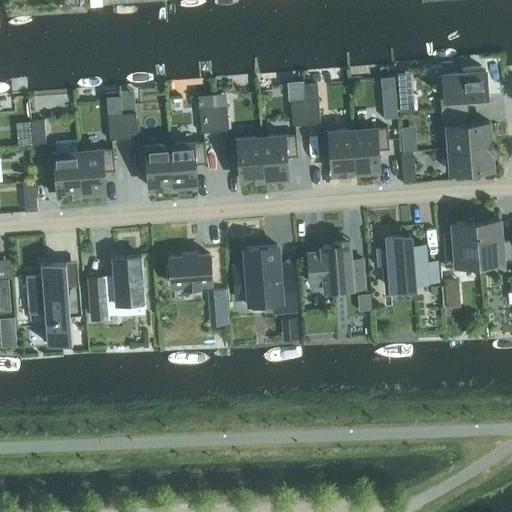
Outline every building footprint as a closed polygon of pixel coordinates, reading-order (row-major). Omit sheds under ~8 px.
[(487,95),(485,70),(482,70),(481,66),(465,67),(465,72),(443,73),(445,96),(440,97),(441,111),(468,109),(467,96),(487,95)] [(396,72),(399,112),(414,111),(411,71),(396,72)] [(383,91),(396,91),(395,75),(382,75),(383,91)] [(397,117),(396,91),(383,91),(384,117),(397,117)] [(320,123),(318,97),(304,98),(306,124),(320,123)] [(306,124),(304,98),(291,99),(292,125),(306,124)] [(229,129),(227,104),(213,105),(215,130),(229,129)] [(215,130),(213,105),(199,107),(201,132),(215,130)] [(469,123),(468,109),(441,111),(442,126),(447,126),(449,149),(491,145),(489,121),(469,123)] [(138,137),(136,111),(122,112),(124,138),(138,137)] [(124,138),(122,112),(109,113),(110,139),(124,138)] [(46,144),(44,119),(30,120),(32,145),(46,144)] [(389,148),(387,126),(353,128),(356,171),(380,169),(378,149),(389,148)] [(356,171),(353,128),(318,131),(320,154),(331,153),(332,173),(356,171)] [(298,155),(296,133),(261,135),(265,178),(288,176),(287,156),(298,155)] [(265,178),(261,135),(227,138),(228,161),(239,160),(241,180),(265,178)] [(205,140),(170,143),(173,185),(197,183),(195,163),(206,163),(205,140)] [(416,142),(402,143),(403,154),(412,153),(417,153),(416,142)] [(173,185),(170,143),(135,145),(137,168),(148,167),(150,187),(173,185)] [(493,168),(491,145),(449,149),(451,171),(493,168)] [(104,171),(115,170),(113,147),(78,150),(82,192),(105,190),(104,171)] [(82,192),(78,150),(44,152),(45,175),(57,174),(58,194),(82,192)] [(403,154),(400,154),(401,163),(413,162),(412,153),(403,154)] [(401,163),(402,182),(414,181),(413,162),(401,163)] [(33,180),(23,181),(24,191),(34,191),(33,180)] [(511,237),(501,239),(500,219),(476,220),(480,263),(511,260),(511,237)] [(480,263),(476,220),(453,222),(454,234),(444,235),(444,243),(443,243),(445,265),(480,263)] [(412,244),(411,233),(387,235),(388,247),(379,248),(380,264),(390,264),(392,289),(415,287),(415,281),(437,279),(435,261),(425,262),(424,243),(412,244)] [(351,259),(349,243),(336,244),(336,239),(334,239),(335,244),(321,245),(322,251),(308,252),(310,278),(324,277),(325,285),(352,283),(352,289),(365,288),(362,258),(351,259)] [(279,268),(277,244),(245,247),(247,265),(233,266),(235,290),(249,289),(250,303),(250,306),(253,309),(264,308),(267,305),(267,301),(274,301),(274,304),(281,310),(296,309),(293,267),(279,268)] [(210,253),(170,257),(172,285),(185,284),(185,287),(199,286),(199,282),(212,281),(210,253)] [(141,255),(114,257),(116,282),(105,282),(105,279),(89,280),(92,317),(108,316),(107,309),(118,308),(118,313),(145,311),(144,300),(141,255)] [(79,281),(68,282),(66,261),(47,262),(41,262),(41,263),(43,263),(43,272),(18,274),(18,275),(25,275),(26,287),(27,286),(30,319),(31,319),(30,313),(46,312),(49,342),(47,342),(47,343),(71,341),(72,346),(73,346),(70,315),(81,314),(79,281)] [(0,278),(0,312),(11,311),(8,278),(0,278)] [(457,281),(444,282),(444,309),(445,309),(459,309),(457,281)] [(359,294),(360,309),(373,308),(372,293),(359,294)] [(15,330),(14,317),(5,318),(6,331),(15,330)]
